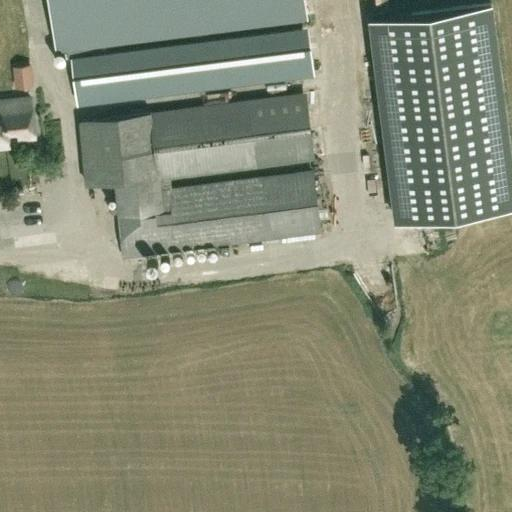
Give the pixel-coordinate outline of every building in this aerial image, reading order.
[(300,16),(297,0),(53,0),(59,47),(300,16)] [(367,20),(397,220),(511,202),(511,168),(487,2),(367,20)] [(83,100),(307,71),(301,27),(77,56),(83,100)] [(44,80),(49,102),(66,98),(60,76),(44,80)] [(171,187),(169,175),(314,156),(306,91),(77,121),(85,179),(114,175),(124,255),(321,230),(313,169),(171,187)] [(0,144),(9,143),(8,137),(35,134),(31,96),(0,99),(0,144)] [(10,206),(8,223),(22,225),(25,208),(10,206)]
